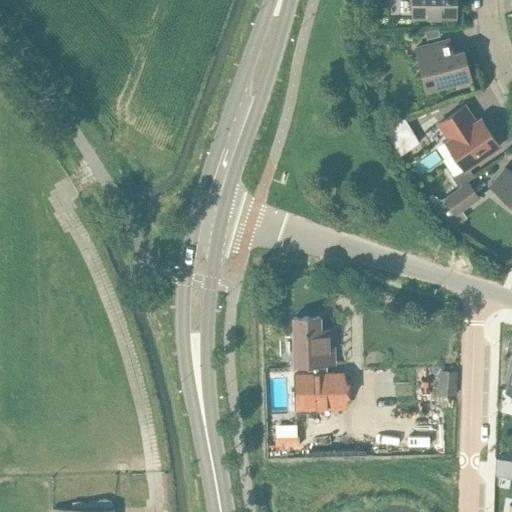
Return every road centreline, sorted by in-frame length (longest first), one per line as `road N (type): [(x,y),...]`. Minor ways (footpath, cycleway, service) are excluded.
road 1 (unclassified): [(477,290),(222,213)]
road 2 (secondary): [(199,208),(184,280),(185,346),(211,470)]
road 3 (secondary): [(211,470),(207,283),(222,213)]
road 4 (unclassified): [(127,223),(78,138),(0,34)]
road 5 (secondary): [(222,213),(290,0)]
road 6 (residential): [(477,290),(468,511)]
road 7 (secondary): [(267,0),(199,208)]
